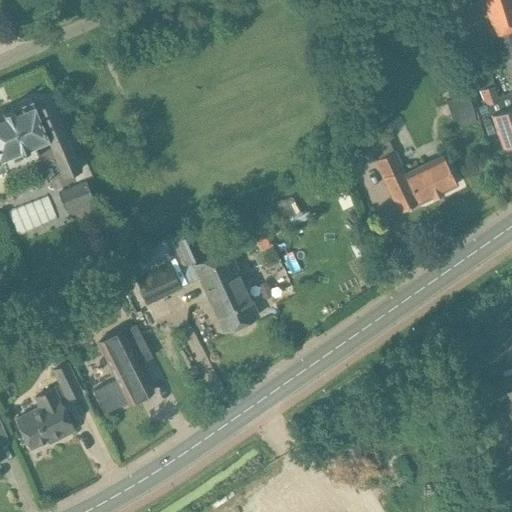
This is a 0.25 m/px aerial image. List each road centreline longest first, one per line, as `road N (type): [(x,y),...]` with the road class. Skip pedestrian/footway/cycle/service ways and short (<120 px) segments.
road 1 (secondary): [(95,511),(234,425),(511,229)]
road 2 (residential): [(0,62),(155,0)]
